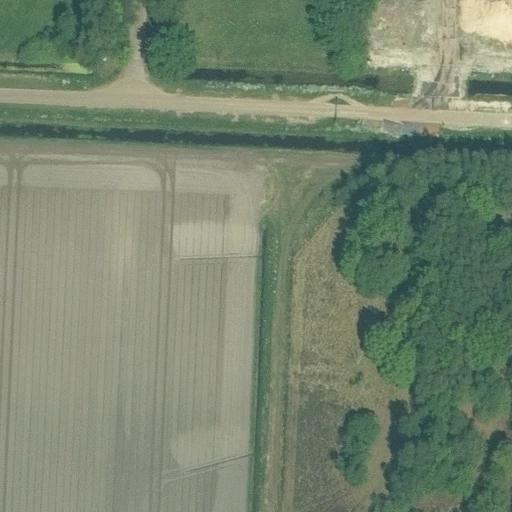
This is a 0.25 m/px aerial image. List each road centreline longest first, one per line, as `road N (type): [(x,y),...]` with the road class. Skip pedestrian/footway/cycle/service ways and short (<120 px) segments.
road 1 (track): [(511,172),(329,163),(286,227),(272,511)]
road 2 (unclassified): [(301,112),(0,98)]
road 3 (unclassified): [(511,122),(361,115)]
